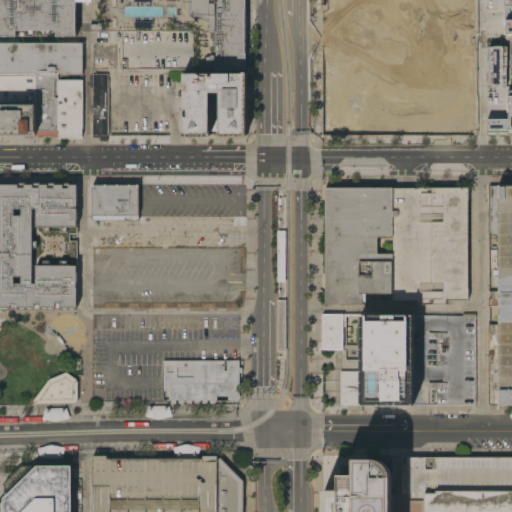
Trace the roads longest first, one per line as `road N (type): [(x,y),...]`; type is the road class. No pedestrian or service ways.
road 1 (primary): [(301,430),(300,161)]
road 2 (secondary): [(0,160),(202,161)]
road 3 (secondary): [(300,161),(481,163)]
road 4 (residential): [(264,424),(86,424)]
road 5 (residential): [(87,441),(264,436)]
road 6 (primary): [(300,161),(301,23)]
road 7 (primary): [(267,161),(263,286)]
